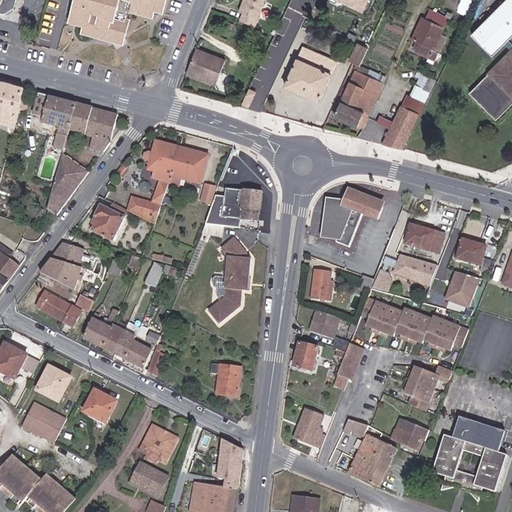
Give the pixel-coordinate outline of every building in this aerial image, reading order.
[(0,0),(0,12),(4,14),(12,9),(13,0),(0,0)] [(163,0),(76,0),(72,18),(75,22),(83,24),(84,25),(85,27),(83,32),(87,33),(87,34),(93,36),(94,35),(106,38),(105,41),(110,42),(114,40),(115,39),(114,36),(117,34),(117,32),(118,31),(120,32),(124,29),(130,8),(142,11),(147,8),(147,5),(161,9),(163,0)] [(242,14),(240,21),(255,27),(265,0),(243,0),(238,12),(242,14)] [(335,0),(362,12),(368,0),(335,0)] [(493,56),(505,44),(508,40),(511,36),(511,0),(506,0),(472,35),(493,56)] [(441,34),(443,28),(422,18),(412,39),(419,42),(414,50),(429,57),(433,50),(439,53),(446,37),(441,34)] [(121,42),(124,29),(120,32),(118,31),(117,32),(117,34),(114,36),(115,39),(114,40),(121,42)] [(350,61),(354,63),(360,66),(368,48),(359,43),(350,61)] [(337,61),(303,46),(298,58),(297,58),(285,86),(319,101),(337,61)] [(278,60),(281,54),(270,48),(267,55),(278,60)] [(225,60),(197,49),(187,74),(215,85),(225,60)] [(436,60),(439,53),(433,50),(429,57),(436,60)] [(511,51),(470,93),(497,120),(511,104),(511,51)] [(386,77),(360,66),(358,70),(356,70),(342,102),(339,101),(333,112),(336,113),(335,116),(358,127),(358,126),(363,128),(386,77)] [(423,74),(417,71),(415,76),(420,79),(423,74)] [(430,92),(435,81),(427,76),(421,87),(430,92)] [(0,125),(11,129),(22,91),(0,84),(0,125)] [(424,103),(430,92),(421,87),(416,85),(411,96),(424,103)] [(67,131),(73,105),(36,95),(31,114),(40,117),(38,123),(67,131)] [(383,144),(402,149),(424,103),(411,96),(408,95),(403,106),(401,105),(394,122),(380,116),(377,124),(390,130),(383,144)] [(101,154),(109,144),(115,117),(73,105),(67,131),(90,137),(87,150),(101,154)] [(61,153),(65,139),(55,136),(51,150),(61,153)] [(170,178),(177,149),(154,143),(148,166),(164,170),(163,175),(170,178)] [(170,178),(168,185),(180,188),(183,181),(197,184),(206,157),(177,149),(170,178)] [(53,219),(86,175),(60,158),(54,181),(45,213),(53,219)] [(164,170),(148,166),(147,171),(163,175),(164,170)] [(118,171),(103,190),(107,193),(121,174),(118,171)] [(203,187),(201,194),(198,205),(208,207),(212,189),(203,187)] [(223,191),(220,219),(256,223),(259,195),(223,191)] [(342,210),(355,199),(343,195),(336,207),(342,210)] [(348,243),(355,199),(342,210),(336,207),(334,206),(329,208),(327,210),(323,214),(321,235),(333,238),(332,242),(346,248),(348,243)] [(379,209),(355,199),(348,243),(359,216),(374,222),(379,209)] [(123,211),(110,205),(108,210),(121,216),(123,211)] [(121,216),(108,210),(107,212),(99,208),(88,230),(109,240),(121,216)] [(220,229),(201,227),(197,239),(219,241),(220,229)] [(401,248),(436,258),(441,238),(407,229),(401,248)] [(246,279),(248,280),(250,260),(245,259),(245,253),(232,239),(220,251),(227,258),(223,299),(208,313),(219,326),(240,307),(242,291),(244,291),(246,279)] [(480,263),(483,250),(458,243),(453,262),(478,269),(477,275),(484,277),(487,264),(480,263)] [(81,251),(61,244),(47,263),(75,274),(77,276),(80,278),(82,270),(76,268),(81,251)] [(0,289),(17,267),(0,254),(0,289)] [(427,288),(434,269),(397,258),(392,274),(394,278),(427,288)] [(511,259),(510,259),(503,279),(511,281),(511,259)] [(155,260),(147,283),(158,287),(166,264),(155,260)] [(121,267),(112,262),(108,269),(105,275),(115,279),(121,267)] [(105,275),(108,269),(101,266),(95,278),(102,282),(105,275)] [(308,301),(323,303),(326,282),(328,283),(330,274),(312,272),(308,301)] [(75,294),(80,278),(77,276),(75,274),(66,290),(75,294)] [(475,281),(454,275),(443,302),(464,311),(475,281)] [(367,296),(368,293),(372,283),(361,278),(356,291),(367,296)] [(78,312),(44,294),(36,309),(69,326),(78,312)] [(74,306),(87,312),(91,303),(78,297),(74,306)] [(386,311),(365,302),(359,317),(366,320),(363,328),(377,333),(386,311)] [(400,316),(386,311),(377,333),(391,339),(392,335),(400,316)] [(406,341),(415,318),(401,312),(400,316),(392,335),(406,341)] [(338,321),(313,313),(306,333),(330,342),(338,321)] [(91,343),(100,325),(96,323),(98,318),(92,315),(81,338),(91,343)] [(421,341),(429,323),(415,318),(406,341),(419,346),(421,341)] [(435,347),(443,325),(431,320),(429,323),(421,341),(435,347)] [(104,327),(100,325),(91,343),(101,348),(111,327),(112,325),(106,322),(104,327)] [(459,349),(465,334),(443,325),(435,347),(448,352),(451,346),(459,349)] [(348,344),(354,327),(350,326),(344,342),(348,344)] [(122,332),(111,327),(101,348),(112,354),(122,332)] [(133,338),(122,332),(112,354),(123,359),(133,338)] [(148,343),(156,347),(159,338),(152,335),(148,343)] [(138,340),(133,338),(123,359),(142,369),(151,351),(136,343),(138,340)] [(345,346),(332,341),(329,349),(342,354),(345,346)] [(23,356),(2,344),(0,347),(0,372),(11,378),(23,356)] [(309,372),(316,350),(298,344),(291,367),(309,372)] [(343,356),(341,362),(335,378),(345,382),(349,383),(362,352),(347,346),(343,356)] [(154,353),(147,371),(156,376),(163,357),(154,353)] [(343,356),(334,353),(332,359),(341,362),(343,356)] [(210,366),(209,376),(217,377),(215,393),(227,394),(226,398),(235,399),(239,370),(210,366)] [(68,377),(46,367),(34,390),(56,401),(68,377)] [(447,382),(450,373),(436,368),(432,377),(413,369),(408,383),(420,388),(421,386),(434,391),(438,379),(447,382)] [(335,378),(332,385),(342,390),(345,382),(335,378)] [(420,388),(408,383),(403,397),(409,400),(407,406),(412,408),(420,388)] [(420,388),(412,408),(425,413),(433,393),(420,388)] [(115,402),(93,391),(82,412),(104,423),(115,402)] [(18,427),(51,443),(63,419),(30,403),(18,427)] [(486,438),(493,440),(500,414),(464,403),(457,429),(464,431),(463,436),(485,442),(486,438)] [(290,439),(317,450),(323,436),(314,432),(321,416),(303,408),(290,439)] [(365,435),(368,423),(348,418),(345,430),(365,435)] [(398,422),(393,432),(400,435),(405,425),(398,422)] [(393,432),(390,441),(397,444),(414,452),(419,442),(423,444),(426,434),(405,425),(400,435),(393,432)] [(506,444),(493,440),(486,438),(485,442),(463,436),(464,431),(457,429),(445,425),(435,462),(446,465),(448,460),(484,471),(482,476),(496,480),(506,444)] [(149,426),(148,429),(173,442),(174,439),(149,426)] [(173,442),(148,429),(137,451),(162,464),(173,442)] [(363,437),(346,474),(377,488),(393,452),(363,437)] [(224,489),(236,492),(243,450),(221,440),(217,479),(225,480),(224,489)] [(0,468),(0,481),(2,483),(0,485),(0,490),(9,499),(14,493),(23,501),(27,495),(36,503),(32,508),(35,511),(62,511),(73,500),(45,475),(40,481),(11,456),(0,468)] [(478,491),(482,476),(484,471),(448,460),(446,465),(441,482),(454,475),(471,481),(478,491)] [(154,498),(164,478),(137,464),(130,476),(146,485),(142,492),(154,498)] [(146,485),(130,476),(127,484),(142,492),(146,485)] [(224,489),(194,484),(188,511),(231,511),(236,492),(224,489)] [(14,493),(9,499),(18,506),(23,501),(14,493)] [(36,503),(27,495),(23,501),(32,508),(36,503)] [(312,511),(314,498),(293,495),(291,511),(312,511)] [(162,511),(164,510),(150,502),(144,511),(162,511)]
